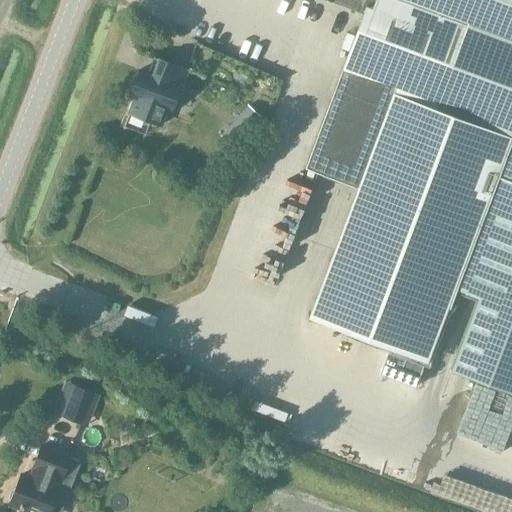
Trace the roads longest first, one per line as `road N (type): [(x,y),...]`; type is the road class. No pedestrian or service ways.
road 1 (unknown): [(131,0),(246,20),(302,58),(294,110),(194,332)]
road 2 (unknown): [(275,360),(511,452)]
road 3 (unclassified): [(0,197),(76,0)]
road 4 (unknown): [(0,265),(194,332)]
